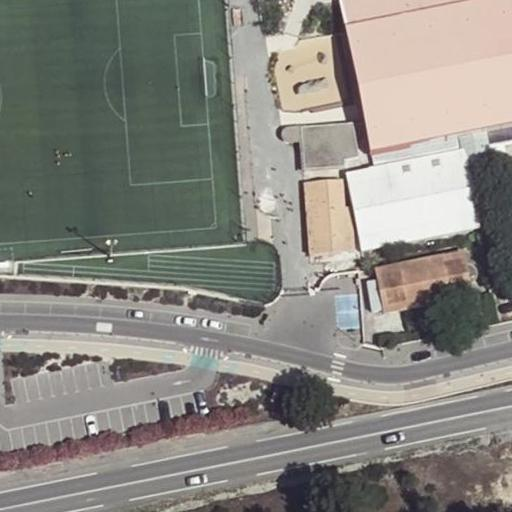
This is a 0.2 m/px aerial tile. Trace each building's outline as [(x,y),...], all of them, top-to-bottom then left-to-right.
[(511,0),(339,0),(346,33),(350,32),(374,151),(371,151),(375,169),(347,174),(362,251),(482,228),(472,176),(453,180),(448,154),(466,150),(466,153),(503,145),(511,143),(511,0)] [(350,32),(346,33),(370,152),(371,151),(374,151),(350,32)] [(304,172),(345,168),(345,162),(359,159),(353,124),(301,128),(302,142),(304,172)] [(288,143),(302,142),(301,128),(288,129),(287,130),(286,130),(285,130),(284,131),(283,132),(281,133),(281,135),(281,136),(281,137),(281,138),(282,140),(282,141),(284,142),(285,143),(286,143),(288,143)] [(506,159),(503,145),(466,153),(466,150),(448,154),(453,180),(472,176),(471,171),(489,167),(488,163),(506,159)] [(343,181),(305,184),(307,212),(321,211),(322,237),(309,238),(310,255),(348,253),(347,237),(353,237),(351,208),(345,209),(343,181)] [(321,211),(307,212),(309,238),(322,237),(321,211)] [(443,262),(464,258),(463,252),(441,256),(443,262)] [(468,265),(465,265),(464,258),(443,262),(441,256),(400,265),(401,271),(379,275),(381,290),(383,290),(386,308),(471,291),(469,285),(471,284),(473,283),(475,282),(476,280),(477,277),(478,275),(477,272),(476,270),(475,268),(472,267),(470,266),(468,265)] [(378,269),(379,275),(401,271),(400,265),(378,269)] [(471,291),(386,308),(387,313),(472,296),(471,291)]
